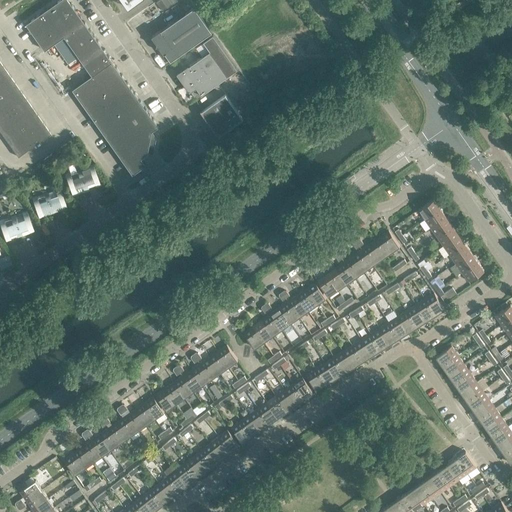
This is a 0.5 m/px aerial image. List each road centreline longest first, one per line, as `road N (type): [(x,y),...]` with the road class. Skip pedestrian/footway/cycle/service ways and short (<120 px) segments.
road 1 (residential): [(0,482),(38,456),(54,430),(358,215),(391,203),(433,172)]
road 2 (residential): [(173,511),(344,383),(413,348)]
road 3 (unclassified): [(129,202),(179,163),(188,132),(99,0)]
road 4 (unclassified): [(129,202),(0,20)]
road 5 (unclassified): [(433,172),(313,0)]
road 6 (unclassified): [(0,294),(129,202)]
road 7 (residential): [(473,434),(367,511)]
road 8 (residential): [(511,269),(454,183),(433,172)]
road 9 (residential): [(413,348),(511,277)]
